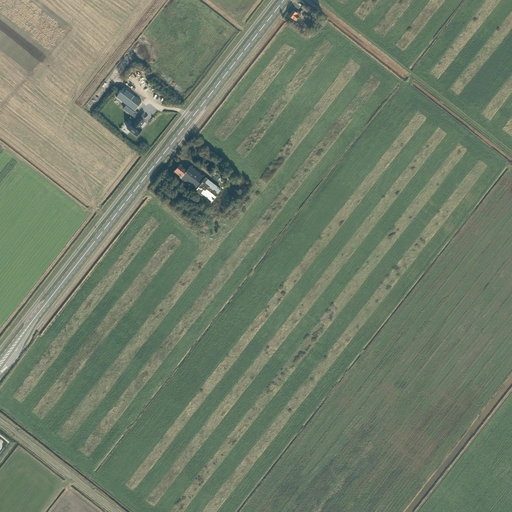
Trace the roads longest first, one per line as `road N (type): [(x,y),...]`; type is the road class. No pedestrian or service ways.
road 1 (secondary): [(0,365),(285,0)]
road 2 (unclassified): [(116,511),(0,420)]
